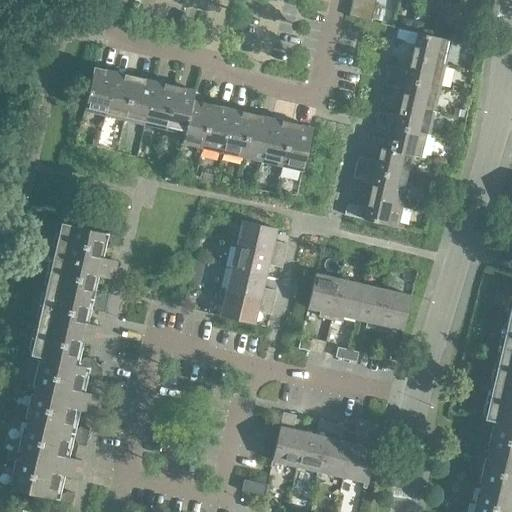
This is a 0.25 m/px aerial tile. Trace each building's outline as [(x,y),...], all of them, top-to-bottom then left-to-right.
[(374,7),(375,0),(351,0),(351,4),(373,9),(374,7)] [(370,22),(373,9),(351,4),(348,17),(370,22)] [(373,9),(370,22),(384,25),(387,10),(374,7),(373,9)] [(415,43),(411,58),(444,66),(450,41),(397,28),(394,40),(405,42),(405,41),(415,43)] [(439,89),(444,66),(411,58),(408,71),(399,69),(399,68),(389,65),(386,76),(439,89)] [(103,115),(114,71),(113,71),(113,72),(93,67),(83,110),(103,115)] [(123,120),(133,77),(114,72),(114,71),(103,115),(123,120)] [(433,112),(439,89),(386,76),(384,86),(394,89),(394,88),(403,90),(400,104),(433,112)] [(143,124),(154,80),(153,80),(153,81),(133,77),(123,120),(143,124)] [(163,129),(173,86),(154,81),(154,80),(143,124),(163,129)] [(194,91),(173,86),(163,129),(183,134),(181,143),(182,143),(192,100),(194,91)] [(201,148),(211,104),(203,103),(192,100),(182,143),(201,148)] [(221,152),(231,108),(230,109),(219,106),(211,104),(201,148),(221,152)] [(428,136),(433,112),(400,104),(397,117),(388,115),(388,114),(378,112),(375,123),(428,136)] [(241,157),(251,113),(231,109),(232,108),(231,108),(221,152),(241,157)] [(454,108),(452,117),(462,119),(464,110),(454,108)] [(261,161),(271,117),(270,117),(270,118),(251,113),(241,157),(261,161)] [(281,166),(291,123),(271,118),(271,117),(261,161),(281,166)] [(311,128),(291,123),(281,166),(302,171),(311,128)] [(423,159),(428,136),(375,123),(373,133),(383,136),(383,135),(393,137),(390,150),(380,148),(380,149),(413,157),(413,156),(423,159)] [(408,180),(413,157),(380,149),(377,162),(367,160),(367,159),(357,157),(355,167),(408,180)] [(402,203),(408,180),(355,167),(352,178),(362,181),(363,180),(372,182),(369,196),(402,203)] [(201,172),(200,178),(214,182),(216,175),(201,172)] [(397,226),(402,203),(369,196),(366,209),(357,207),(357,206),(346,204),(344,215),(403,229),(404,228),(397,226)] [(272,243),(276,229),(242,221),(237,243),(231,242),(230,244),(284,256),(287,245),(278,243),(278,245),(272,243)] [(60,223),(45,289),(88,299),(106,303),(108,294),(100,292),(94,296),(99,276),(112,280),(116,262),(103,259),(107,239),(111,245),(119,247),(121,237),(60,223)] [(282,268),(284,256),(230,244),(230,246),(236,248),(231,269),(264,277),(268,262),(273,263),(273,266),(282,268)] [(261,290),(264,277),(231,269),(226,290),(220,288),(219,291),(273,303),(276,291),(267,289),(267,292),(261,290)] [(330,320),(339,280),(315,274),(307,308),(321,311),(320,317),(318,316),(318,317),(330,320)] [(355,319),(363,285),(339,280),(330,320),(342,323),(342,321),(340,321),(341,316),(355,319)] [(377,331),(386,290),(363,285),(355,319),(368,322),(367,327),(365,327),(365,328),(377,331)] [(106,303),(88,299),(45,289),(30,355),(41,358),(84,368),(84,367),(90,368),(89,369),(101,372),(93,359),(85,357),(79,361),(83,342),(97,345),(102,327),(88,324),(92,305),(95,310),(104,312),(106,303)] [(411,296),(386,290),(377,331),(388,334),(389,332),(386,332),(388,326),(402,330),(411,296)] [(270,315),(273,303),(219,291),(219,293),(224,294),(220,316),(253,324),(257,309),(262,310),(262,313),(270,315)] [(511,296),(499,353),(511,356),(511,296)] [(300,339),(298,349),(309,351),(311,342),(300,339)] [(345,360),(348,350),(337,348),(335,357),(345,360)] [(358,353),(348,350),(345,360),(356,362),(358,353)] [(511,356),(499,353),(483,419),(495,422),(511,426),(511,356)] [(84,367),(84,368),(41,358),(26,423),(69,433),(74,434),(87,437),(89,428),(81,426),(75,430),(80,411),(94,414),(98,396),(84,393),(88,373),(92,379),(100,381),(102,374),(101,372),(89,369),(90,368),(84,367)] [(395,361),(384,359),(381,368),(393,371),(395,361)] [(296,466),(304,432),(290,429),(291,424),(293,424),(295,415),(283,413),(271,467),(274,467),(275,461),(296,466)] [(318,477),(330,424),(319,421),(316,430),(319,430),(318,435),(304,432),(296,466),(317,471),(316,477),(318,477)] [(511,426),(495,422),(480,487),(511,494),(511,426)] [(69,433),(26,423),(11,489),(72,504),(74,493),(66,492),(60,495),(65,476),(79,479),(83,461),(69,458),(73,439),(77,445),(85,446),(87,437),(74,434),(69,433)] [(342,477),(350,443),(336,440),(338,435),(340,435),(342,426),(330,424),(318,477),(320,478),(322,472),(342,477)] [(365,446),(350,443),(342,477),(364,482),(363,488),(366,488),(378,435),(365,432),(363,440),(366,441),(365,446)] [(267,484),(243,479),(240,491),(264,496),(267,484)] [(511,511),(511,494),(480,487),(474,511),(511,511)]
